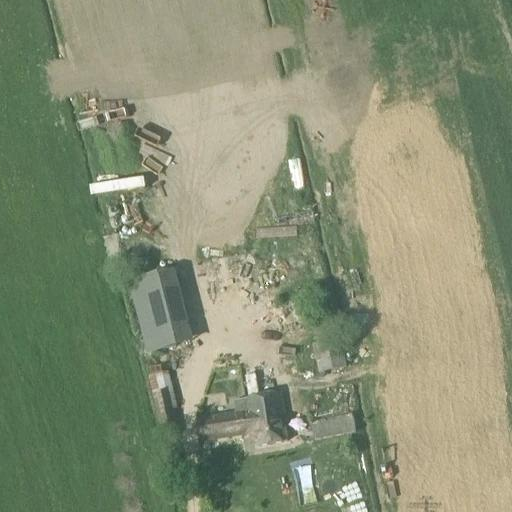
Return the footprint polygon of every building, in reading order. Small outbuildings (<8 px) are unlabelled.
[(324,238),(301,244),(304,258),(328,252),(324,238)] [(188,346),(170,276),(129,287),(146,356),(188,346)] [(313,347),(319,375),(346,368),(340,341),(313,347)] [(174,371),(160,376),(167,393),(180,388),(174,371)] [(153,397),(164,440),(180,436),(174,411),(178,409),(174,392),(153,397)] [(197,423),(200,445),(255,437),(257,450),(287,446),(284,423),(285,423),(281,397),(233,404),(235,417),(197,423)] [(312,424),(315,442),(355,434),(352,416),(312,424)] [(241,511),(271,499),(256,463),(226,476),(241,511)]
